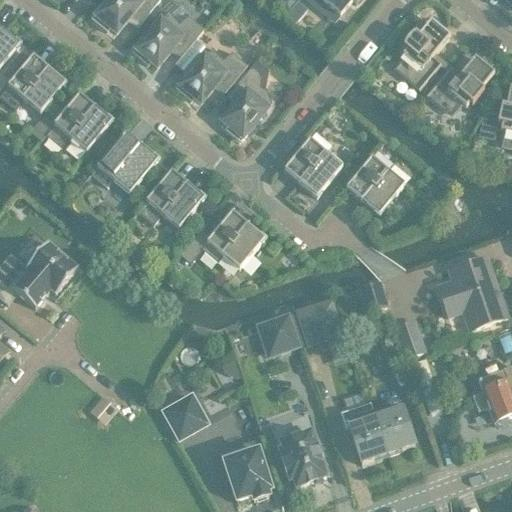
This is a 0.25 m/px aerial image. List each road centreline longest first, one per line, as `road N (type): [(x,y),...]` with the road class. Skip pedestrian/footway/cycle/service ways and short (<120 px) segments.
road 1 (residential): [(248,189),(21,0)]
road 2 (residential): [(406,0),(248,189)]
road 3 (residential): [(358,250),(338,236),(318,242),(303,234),(248,189)]
road 4 (tertiary): [(386,511),(511,468)]
